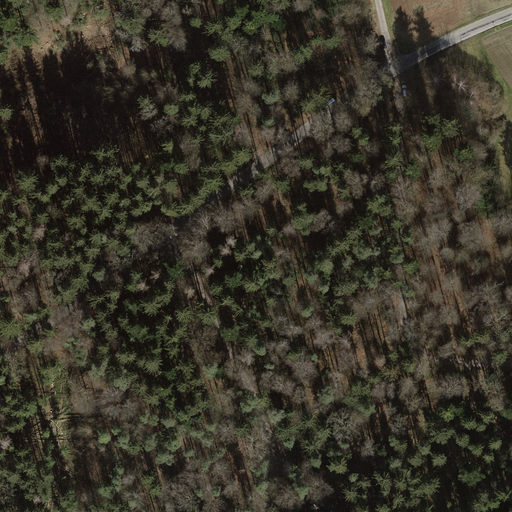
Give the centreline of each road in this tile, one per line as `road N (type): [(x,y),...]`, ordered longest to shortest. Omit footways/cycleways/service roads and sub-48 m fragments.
road 1 (tertiary): [(0,359),(335,107),(395,68),(511,13)]
road 2 (track): [(376,0),(399,80),(398,309),(417,354),(511,362)]
road 3 (track): [(168,233),(226,331),(273,459)]
